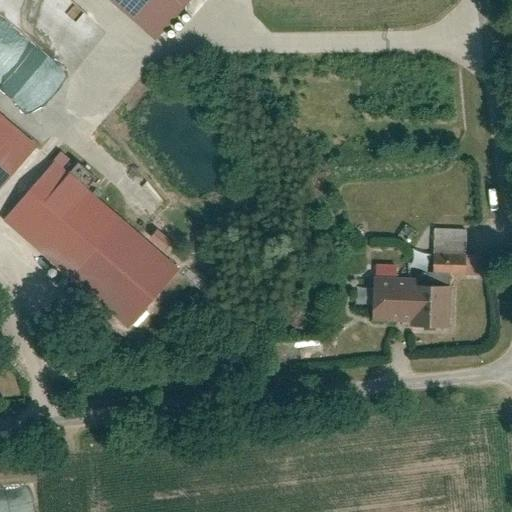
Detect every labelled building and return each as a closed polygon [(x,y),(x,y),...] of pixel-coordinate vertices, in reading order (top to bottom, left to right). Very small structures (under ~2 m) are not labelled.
[(55,59),(91,17),(70,0),(0,0),(0,55),(21,31),(55,59)] [(193,0),(114,0),(160,39),(193,0)] [(0,191),(40,144),(0,109),(0,191)] [(58,160),(8,219),(133,325),(183,267),(58,160)] [(441,226),(440,255),(470,255),(471,226),(441,226)] [(470,255),(440,255),(440,274),(470,275),(470,255)] [(419,282),(379,281),(379,318),(419,319),(419,324),(452,325),(453,278),(419,277),(419,282)]
